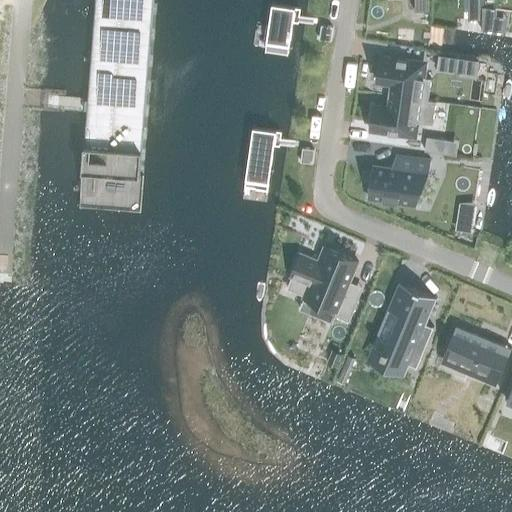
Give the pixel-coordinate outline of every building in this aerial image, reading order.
[(157,0),(94,0),(87,106),(80,206),(142,211),(157,0)] [(299,3),(274,0),(272,0),(265,51),(292,54),(299,3)] [(414,0),(414,12),(429,12),(429,0),(414,0)] [(467,0),(468,10),(480,10),(480,0),(467,0)] [(482,9),(482,31),(494,32),(496,10),(482,9)] [(321,26),(319,39),(319,40),(331,41),(332,27),(321,26)] [(435,102),(435,101),(428,100),(431,79),(418,77),(420,62),(380,56),(376,82),(391,84),(390,96),(435,102)] [(439,57),(437,70),(461,73),(462,61),(439,57)] [(435,102),(390,96),(388,107),(373,105),(369,131),(410,137),(412,122),(432,124),(435,102)] [(273,132),(250,129),(242,188),(265,192),(273,132)] [(426,137),(424,151),(448,155),(450,141),(426,137)] [(303,149),(301,162),(312,164),(314,150),(303,149)] [(430,160),(399,156),(397,169),(373,166),(368,199),(411,206),(416,172),(428,174),(430,160)] [(472,222),(457,220),(455,230),(471,232),(472,222)] [(318,261),(300,254),(290,277),(308,284),(302,298),(336,311),(334,316),(348,322),(358,299),(345,293),(358,262),(323,248),(318,261)] [(387,310),(398,314),(381,355),(416,369),(433,327),(426,324),(430,312),(436,299),(398,283),(387,310)] [(478,335),(456,326),(443,358),(447,358),(487,375),(496,386),(511,349),(483,337),(481,341),(476,339),(478,335)] [(333,351),(327,363),(336,367),(341,354),(333,351)] [(348,356),(338,381),(345,384),(355,359),(348,356)]
